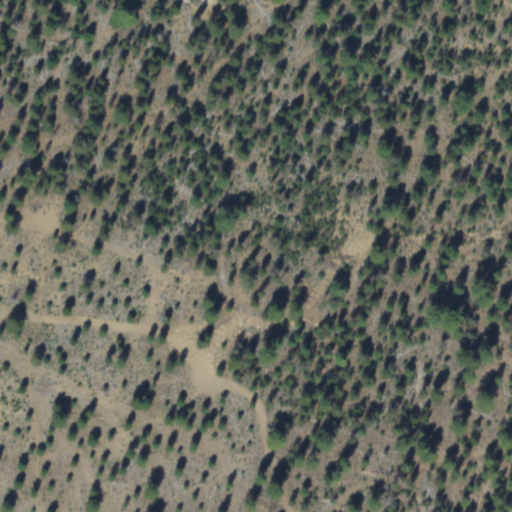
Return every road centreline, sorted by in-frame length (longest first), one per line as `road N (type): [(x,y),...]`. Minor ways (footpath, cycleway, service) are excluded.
road 1 (track): [(511,241),(350,254),(244,322),(0,327)]
road 2 (track): [(244,322),(211,369),(292,511)]
